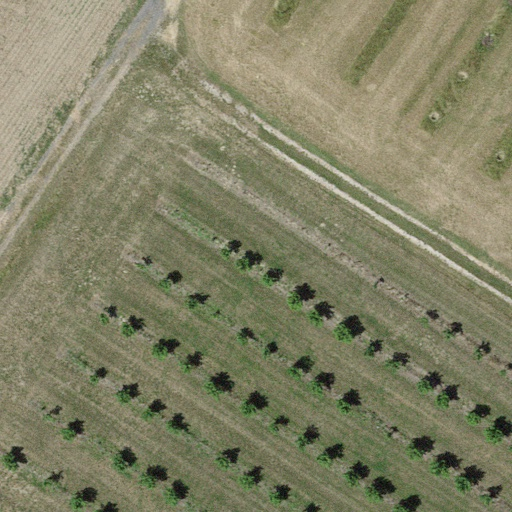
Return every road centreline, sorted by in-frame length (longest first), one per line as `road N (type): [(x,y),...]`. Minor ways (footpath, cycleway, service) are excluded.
road 1 (track): [(151,12),(237,111),(511,290)]
road 2 (track): [(151,12),(0,240)]
